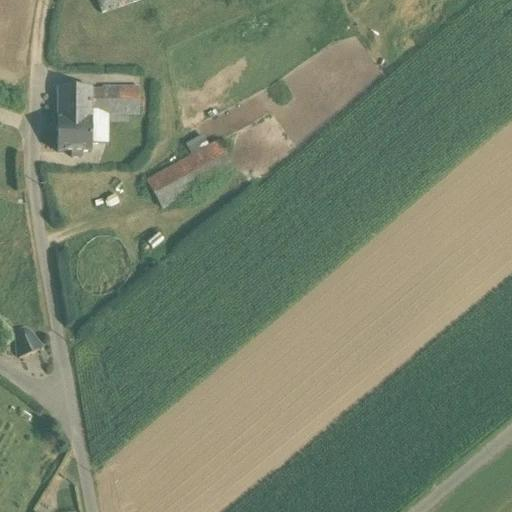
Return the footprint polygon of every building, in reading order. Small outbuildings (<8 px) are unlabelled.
[(144,0),(91,0),(98,17),(145,1),(144,0)] [(89,90),(56,90),(56,122),(90,122),(89,90)] [(140,90),(89,90),(90,122),(90,146),(106,146),(106,115),(138,118),(140,90)] [(56,122),(55,122),(55,155),(70,155),(70,160),(79,160),(79,155),(90,155),(90,146),(90,122),(56,122)] [(214,137),(143,177),(157,203),(229,163),(214,137)] [(17,337),(16,340),(19,361),(20,361),(19,358),(26,357),(33,354),(39,350),(41,352),(42,352),(28,334),(26,333),(23,332),(20,333),(18,335),(17,337)]
